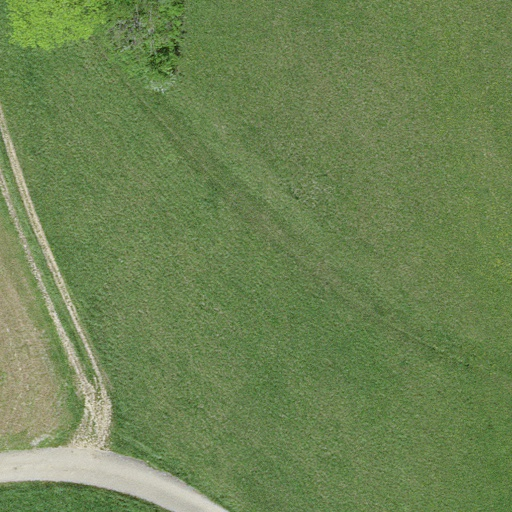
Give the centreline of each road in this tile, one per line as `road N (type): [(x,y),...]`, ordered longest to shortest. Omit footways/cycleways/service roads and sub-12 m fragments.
road 1 (track): [(91,474),(101,404),(0,133)]
road 2 (unclassified): [(192,511),(91,474),(0,474)]
